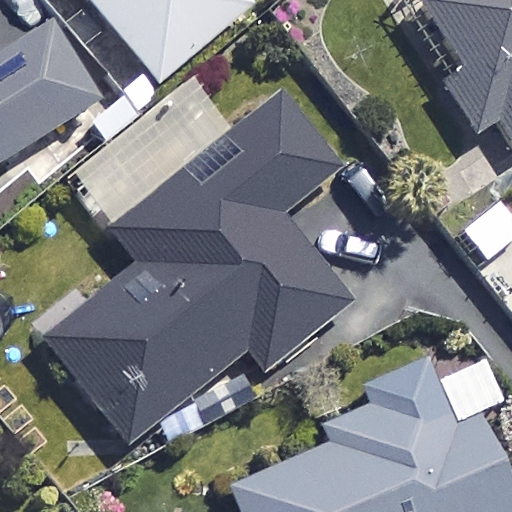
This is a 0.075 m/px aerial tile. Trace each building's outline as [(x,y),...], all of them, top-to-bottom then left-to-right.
[(79,0),(156,90),(246,14),(234,0),(79,0)] [(511,0),(446,0),(416,20),(457,85),(439,96),(472,148),(495,134),(511,160),(511,0)] [(0,173),(97,113),(42,25),(0,51),(0,173)] [(334,180),(279,109),(106,244),(134,280),(42,350),(124,455),(245,361),(260,380),(346,313),(277,224),(334,180)] [(511,413),(488,363),(320,440),(325,452),(229,496),(236,511),(511,511),(511,499),(479,428),(511,413)]
